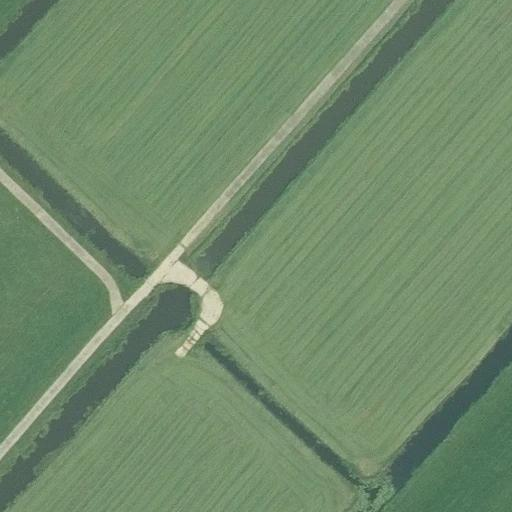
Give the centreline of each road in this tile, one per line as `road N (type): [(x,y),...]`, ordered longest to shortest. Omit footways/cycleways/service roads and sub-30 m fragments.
road 1 (track): [(0,452),(119,317),(113,282),(0,175)]
road 2 (track): [(164,270),(400,0)]
road 3 (track): [(119,317),(164,270),(182,276),(215,306),(182,352)]
